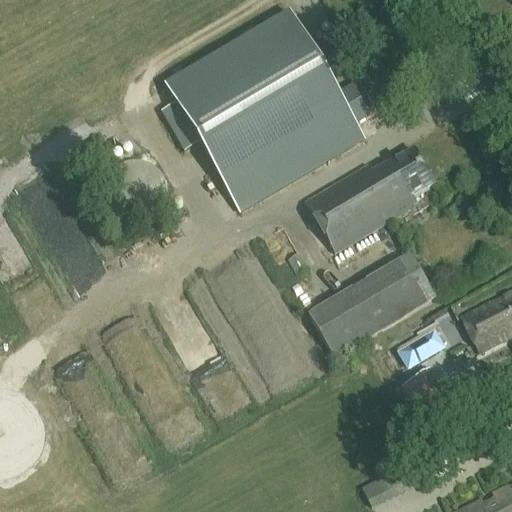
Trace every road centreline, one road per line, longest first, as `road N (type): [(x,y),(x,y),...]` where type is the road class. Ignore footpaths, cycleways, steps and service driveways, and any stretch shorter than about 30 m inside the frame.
road 1 (track): [(215,246),(140,113),(128,112),(0,203)]
road 2 (tertiary): [(511,116),(426,0)]
road 3 (track): [(511,426),(440,494),(409,511)]
